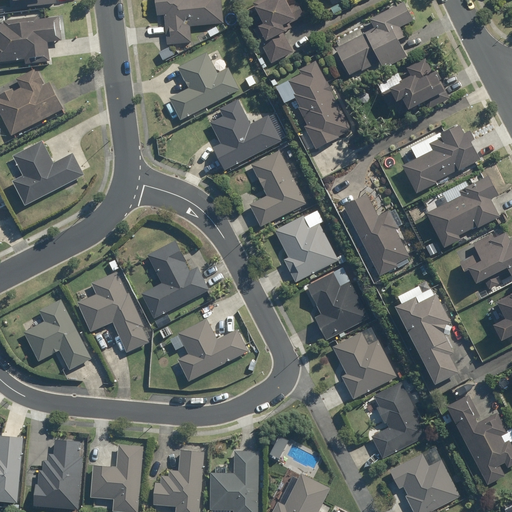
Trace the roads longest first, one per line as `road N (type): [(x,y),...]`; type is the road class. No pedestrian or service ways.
road 1 (residential): [(0,374),(49,403),(209,416),(265,395),(285,367),(284,349)]
road 2 (residential): [(284,349),(214,222),(194,202),(128,179)]
road 3 (residential): [(284,349),(368,511)]
road 4 (residential): [(128,179),(110,0)]
road 5 (residential): [(128,179),(90,230),(0,278)]
